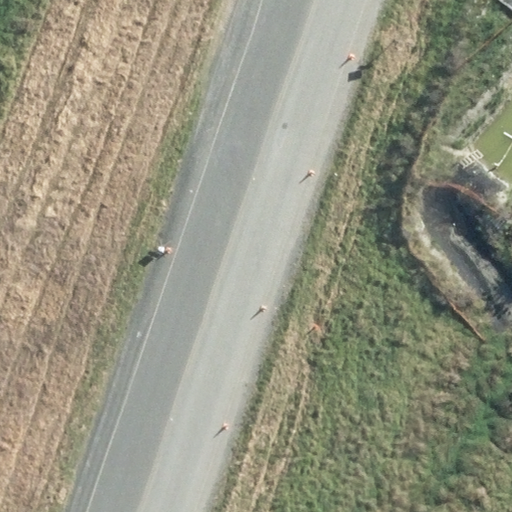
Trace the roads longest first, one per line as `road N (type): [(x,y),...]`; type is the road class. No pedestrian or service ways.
road 1 (trunk): [(301,0),(123,511)]
road 2 (unclassified): [(116,511),(289,0)]
road 3 (trunk): [(37,511),(209,0)]
